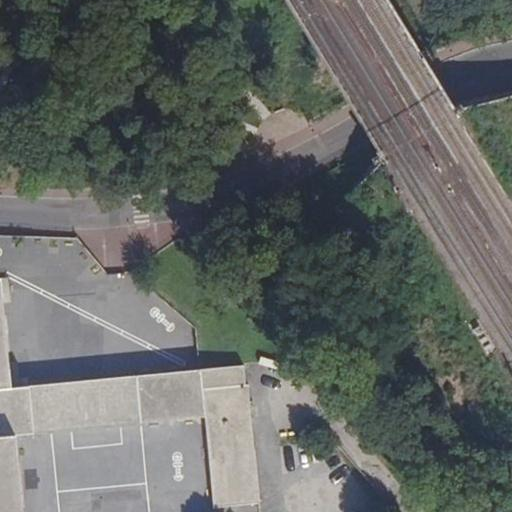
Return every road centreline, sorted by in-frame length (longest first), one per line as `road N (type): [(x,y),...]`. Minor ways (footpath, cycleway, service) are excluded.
road 1 (residential): [(511,65),(373,104),(269,169),(183,201),(82,216),(0,213)]
road 2 (unknown): [(114,211),(414,511)]
